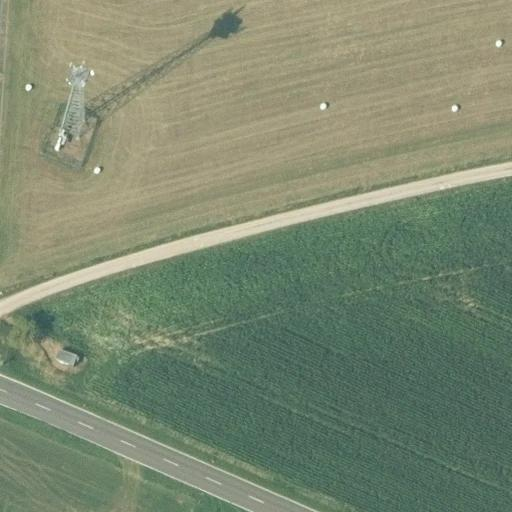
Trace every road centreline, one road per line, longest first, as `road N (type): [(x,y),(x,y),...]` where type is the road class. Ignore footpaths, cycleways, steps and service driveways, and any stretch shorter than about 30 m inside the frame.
road 1 (track): [(0,315),(53,287),(250,229),(511,169)]
road 2 (secondary): [(0,392),(280,511)]
road 3 (track): [(0,164),(13,0)]
